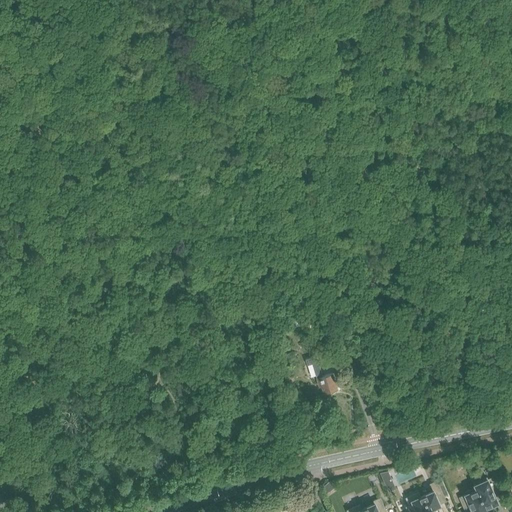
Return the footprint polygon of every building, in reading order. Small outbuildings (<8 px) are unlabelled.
[(296,359),(293,353),(287,356),(290,362),(296,359)] [(322,376),(316,356),(305,359),(307,365),(312,363),(316,377),(319,387),(322,386),(324,392),(337,388),(332,373),(322,376)] [(396,488),(388,470),(380,472),(388,492),(396,488)] [(497,502),(492,491),(498,488),(493,476),(487,479),(486,477),(475,482),(487,511),(488,511),(486,507),(497,502)] [(334,487),(330,480),(321,486),(326,493),(334,487)] [(438,483),(437,480),(430,483),(433,491),(420,496),(418,492),(406,497),(410,507),(414,505),(417,511),(422,511),(426,510),(427,511),(428,511),(430,511),(432,509),(432,508),(439,504),(446,501),(443,495),(438,483)] [(442,481),(438,483),(443,495),(448,494),(442,481)] [(486,511),(487,511),(475,482),(474,483),(476,487),(465,492),(465,494),(459,497),(464,509),(471,506),(473,511),(486,511)] [(386,511),(380,497),(373,501),(374,503),(361,509),(359,504),(347,510),(347,511),(386,511)]
